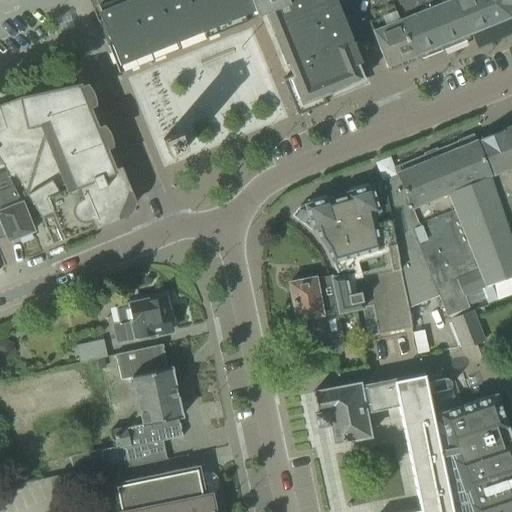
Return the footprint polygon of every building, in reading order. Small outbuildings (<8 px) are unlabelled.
[(291,75),(282,79),(297,115),(326,103),(322,94),(366,76),(335,0),(95,0),(113,43),(107,46),(118,73),(266,13),(291,75)] [(415,56),(392,0),(372,0),(371,1),(375,9),(370,11),(373,20),(368,22),(386,68),(415,56)] [(392,0),(415,56),(469,35),(454,0),(392,0)] [(511,0),(454,0),(469,35),(511,18),(511,8),(511,0)] [(239,53),(216,64),(225,84),(249,73),(239,53)] [(14,175),(40,218),(52,245),(119,217),(129,192),(119,167),(113,169),(79,85),(20,98),(0,105),(0,161),(10,177),(14,175)] [(511,126),(501,131),(511,157),(511,126)] [(511,157),(501,131),(475,141),(490,177),(496,196),(507,230),(508,230),(511,228),(511,157)] [(162,140),(169,156),(186,149),(179,133),(162,140)] [(398,176),(383,182),(406,308),(437,296),(446,317),(485,301),(486,305),(511,294),(511,244),(508,230),(507,230),(496,196),(490,177),(475,141),(397,173),(398,176)] [(411,328),(406,308),(383,182),(304,205),(298,209),(292,216),(312,231),(315,229),(318,239),(325,248),(336,274),(329,276),(336,314),(361,308),(368,337),(411,328)] [(0,221),(8,242),(33,232),(21,201),(12,186),(0,191),(0,221)] [(336,314),(329,276),(315,279),(315,278),(289,283),(297,329),(310,326),(315,350),(332,346),(339,345),(333,314),(336,314)] [(121,323),(113,325),(117,344),(137,340),(137,338),(148,336),(148,340),(157,338),(156,334),(172,330),(164,297),(117,308),(121,323)] [(450,319),(455,331),(462,350),(484,341),(471,310),(450,319)] [(419,352),(431,349),(425,328),(413,331),(419,352)] [(74,346),(77,363),(90,360),(102,358),(106,357),(103,339),(74,346)] [(7,341),(0,343),(0,357),(1,361),(12,357),(15,351),(12,343),(7,341)] [(140,424),(109,430),(112,446),(99,449),(99,450),(69,457),(72,472),(103,465),(103,467),(123,463),(125,468),(166,459),(162,441),(182,437),(178,418),(182,417),(171,368),(167,368),(162,344),(114,355),(120,380),(130,378),(140,424)] [(339,345),(332,346),(334,356),(339,355),(344,349),(343,344),(339,345)] [(102,358),(90,360),(92,369),(104,367),(102,358)] [(511,511),(511,439),(509,440),(505,428),(508,428),(497,393),(436,414),(439,422),(434,423),(427,387),(443,384),(441,370),(441,369),(364,384),(364,385),(359,386),(359,384),(312,393),(316,414),(314,414),(316,427),(328,425),(332,444),(369,437),(365,413),(398,406),(420,511),(413,511),(511,511)] [(212,492),(221,491),(218,464),(210,465),(212,492)] [(212,511),(209,496),(202,498),(195,466),(111,483),(117,511),(115,511),(114,511),(212,511)]
